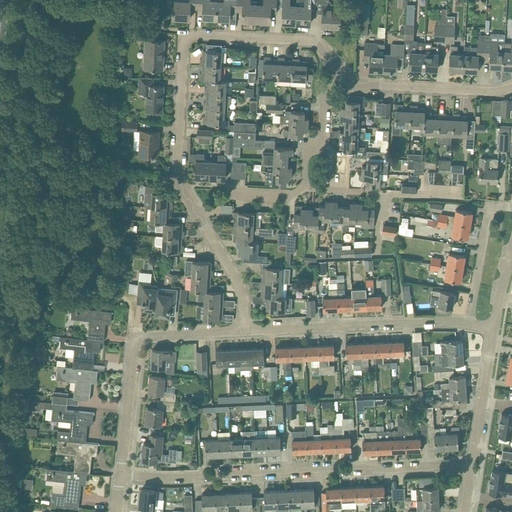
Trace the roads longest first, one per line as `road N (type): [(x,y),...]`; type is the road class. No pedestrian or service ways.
road 1 (residential): [(120,473),(470,466)]
road 2 (residential): [(243,330),(243,293),(180,181),(188,39)]
road 3 (residential): [(120,473),(133,339),(243,330)]
road 4 (residential): [(243,330),(469,326)]
road 5 (residential): [(511,88),(366,84),(343,74)]
road 6 (residential): [(343,74),(313,43),(188,39)]
road 7 (residential): [(458,198),(304,184)]
road 8 (residential): [(469,326),(489,217),(511,207)]
road 9 (residential): [(304,184),(306,148),(321,137),(324,92),(343,74)]
